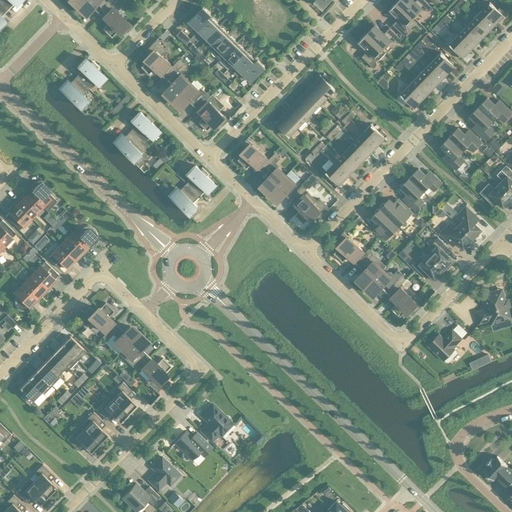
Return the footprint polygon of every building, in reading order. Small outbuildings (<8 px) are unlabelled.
[(0,0),(0,2),(7,10),(14,3),(14,4),(17,0),(0,0)] [(100,0),(83,0),(78,5),(87,14),(100,0)] [(114,3),(111,0),(108,0),(100,8),(105,13),(114,3)] [(413,17),(395,0),(394,0),(397,2),(389,10),(398,19),(393,25),(405,36),(408,33),(406,25),(413,17)] [(395,0),(413,17),(421,9),(429,11),(432,8),(424,0),(416,0),(415,2),(412,0),(395,0)] [(482,11),(495,24),(505,13),(500,7),(497,9),(490,2),(482,11)] [(462,7),(458,3),(453,8),(457,12),(462,7)] [(199,30),(211,17),(209,15),(211,14),(203,7),(189,21),(199,30)] [(127,33),(132,27),(113,8),(103,18),(108,23),(102,29),(111,37),(121,27),(127,33)] [(495,24),(482,11),(474,19),(487,32),(495,24)] [(447,14),(442,19),(446,23),(451,18),(447,14)] [(211,17),(199,30),(207,39),(220,26),(211,17)] [(446,23),(442,19),(437,24),(441,28),(446,23)] [(487,32),(474,19),(466,27),(479,40),(487,32)] [(364,31),(382,49),(390,41),(398,43),(401,39),(389,28),(384,33),(373,23),(365,31),(364,31)] [(220,26),(207,39),(216,47),(229,34),(220,26)] [(479,40),(466,27),(458,35),(471,48),(479,40)] [(186,44),(190,39),(181,30),(176,35),(186,44)] [(382,49),(364,31),(366,34),(358,42),(367,51),(362,56),(374,68),(377,65),(375,57),(382,49)] [(237,42),(229,34),(216,47),(220,52),(217,55),(221,59),(224,55),(237,42)] [(471,48),(458,35),(450,44),(457,51),(455,53),(461,59),(471,48)] [(157,39),(146,51),(151,56),(141,67),(150,75),(156,70),(161,74),(171,64),(162,56),(167,50),(156,40),(158,39),(157,39)] [(422,40),(417,45),(421,49),(426,44),(422,40)] [(246,51),(237,42),(224,55),(233,64),(246,51)] [(194,52),(197,49),(192,44),(189,48),(194,52)] [(421,49),(417,45),(412,50),(416,54),(420,57),(424,53),(421,49)] [(197,49),(194,52),(199,57),(203,54),(197,49)] [(246,51),(233,64),(238,68),(234,72),(238,76),(242,72),(254,59),(246,51)] [(441,52),(433,61),(446,74),(457,63),(451,58),(449,60),(441,52)] [(401,62),(405,66),(410,61),(406,57),(401,62)] [(76,76),(89,89),(96,83),(103,76),(96,69),(98,67),(92,61),(90,63),(85,58),(78,66),(82,70),(76,76)] [(171,78),(184,64),(179,59),(166,73),(171,78)] [(204,59),(201,63),(206,68),(209,64),(204,59)] [(254,59),(242,72),(251,81),(265,67),(258,60),(256,61),(254,59)] [(433,61),(425,69),(438,82),(446,74),(433,61)] [(405,66),(401,62),(396,67),(400,71),(405,66)] [(220,77),(223,74),(218,69),(215,73),(220,77)] [(438,82),(425,69),(417,77),(430,90),(438,82)] [(392,75),(387,71),(382,76),(387,80),(392,75)] [(174,99),(190,83),(181,74),(166,90),(174,99)] [(223,74),(220,77),(225,82),(228,79),(223,74)] [(324,74),(314,84),(328,97),(335,89),(328,82),(330,79),(324,74)] [(69,82),(62,90),(67,95),(66,96),(72,103),(74,101),(80,107),(87,100),(83,96),(89,89),(76,76),(70,83),(69,82)] [(430,90),(417,77),(409,85),(422,98),(430,90)] [(232,82),(228,86),(233,91),(237,87),(232,82)] [(199,91),(190,83),(174,99),(183,107),(192,98),(201,106),(210,96),(206,92),(202,88),(199,91)] [(314,84),(307,91),(320,105),(328,97),(314,84)] [(422,98),(409,85),(401,94),(408,101),(406,103),(412,109),(422,98)] [(247,89),(239,94),(247,105),(254,100),(247,89)] [(307,91),(299,100),(312,113),(320,105),(307,91)] [(120,102),(125,107),(133,99),(128,94),(120,102)] [(222,106),(225,109),(233,100),(229,97),(222,106)] [(479,107),(493,121),(498,116),(504,122),(511,113),(511,112),(499,100),(495,104),(487,97),(479,107)] [(299,100),(291,107),(305,120),(312,113),(299,100)] [(223,126),(229,120),(209,101),(199,111),(204,116),(198,122),(207,131),(217,120),(223,126)] [(120,102),(112,110),(117,115),(125,107),(120,102)] [(345,105),(341,109),(345,113),(349,109),(345,105)] [(291,107),(284,115),(297,128),(305,120),(291,107)] [(493,121),(479,107),(470,116),(477,123),(473,127),(486,140),(495,131),(488,125),(493,121)] [(341,109),(335,115),(340,119),(345,113),(341,109)] [(351,111),(347,116),(351,120),(356,115),(351,111)] [(131,130),(145,143),(151,136),(151,137),(159,129),(152,122),(154,120),(148,114),(146,116),(141,112),(133,119),(138,123),(131,130)] [(284,115),(274,125),(280,131),(282,129),(290,136),(297,128),(284,115)] [(347,116),(342,121),(346,125),(351,120),(347,116)] [(330,120),(326,125),(330,129),(334,124),(330,120)] [(371,124),(364,132),(377,145),(387,135),(381,129),(379,131),(371,124)] [(326,125),(320,130),(324,134),(330,129),(326,125)] [(336,126),(331,131),(336,135),(340,130),(336,126)] [(449,137),(463,150),(467,146),(473,152),(482,143),(470,131),(466,135),(458,128),(449,137)] [(125,136),(117,143),(122,148),(121,150),(128,157),(129,155),(135,161),(143,153),(142,153),(148,146),(145,143),(131,130),(125,136)] [(331,131),(327,136),(331,140),(336,135),(331,131)] [(364,132),(356,140),(370,153),(377,145),(364,132)] [(315,135),(310,140),(314,144),(319,139),(315,135)] [(463,150),(449,137),(440,146),(447,153),(443,157),(456,169),(465,160),(459,154),(463,150)] [(247,138),(242,144),(248,150),(237,160),(247,169),(252,163),(257,168),(267,157),(247,138)] [(310,140),(305,145),(309,149),(314,144),(310,140)] [(356,140),(349,147),(362,161),(370,153),(356,140)] [(321,142),(316,147),(320,151),(325,145),(321,142)] [(316,147),(312,152),(316,156),(320,151),(316,147)] [(349,147),(341,155),(355,168),(362,161),(349,147)] [(341,155),(333,163),(347,177),(355,168),(341,155)] [(333,163),(326,171),(333,179),(331,181),(337,186),(347,177),(333,163)] [(186,183),(200,196),(206,190),(214,183),(207,176),(209,174),(203,168),(201,170),(196,165),(188,173),(193,177),(186,183)] [(498,184),(511,197),(511,170),(506,165),(497,174),(503,180),(498,184)] [(464,176),(471,170),(467,166),(460,172),(464,176)] [(271,192),(287,174),(286,176),(277,168),(262,184),(271,192)] [(410,178),(423,191),(428,186),(434,191),(442,183),(432,173),(428,178),(419,168),(410,178)] [(287,174),(271,192),(279,200),(296,183),(287,174)] [(423,191),(410,178),(401,187),(410,196),(406,201),(415,210),(424,201),(418,196),(423,191)] [(57,201),(49,193),(49,190),(49,187),(48,184),(46,182),(43,181),(39,181),(36,182),(33,184),(35,185),(32,188),(31,186),(26,191),(42,206),(47,211),(57,201)] [(180,189),(173,197),(172,197),(178,202),(176,203),(183,210),(184,209),(190,214),(198,207),(193,203),(200,196),(186,183),(180,190),(180,189)] [(511,197),(498,184),(494,188),(488,183),(479,192),(491,203),(495,199),(503,207),(511,197)] [(306,189),(302,185),(292,195),(297,199),(306,189)] [(20,198),(15,202),(31,218),(42,206),(26,191),(22,195),(24,197),(21,199),(20,198)] [(459,206),(466,200),(456,191),(450,198),(459,206)] [(319,219),(330,208),(319,198),(317,201),(308,192),(295,205),(300,209),(295,215),(304,224),(314,214),(319,219)] [(380,208),(399,226),(412,212),(398,198),(393,203),(389,199),(380,208)] [(31,218),(15,202),(11,207),(13,209),(6,216),(19,229),(31,218)] [(459,225),(473,238),(474,236),(476,236),(478,235),(479,234),(479,232),(481,229),(475,223),(479,219),(466,206),(457,215),(463,221),(459,225)] [(399,226),(380,208),(372,217),(376,221),(371,226),(386,240),(399,226)] [(0,240),(4,245),(16,233),(2,220),(0,222),(0,240)] [(55,229),(60,224),(57,220),(51,226),(55,229)] [(36,223),(25,236),(31,241),(42,227),(36,223)] [(473,238),(459,225),(455,229),(453,228),(448,224),(439,233),(452,246),(457,241),(464,248),(466,245),(468,245),(470,244),(471,242),(471,241),(473,238)] [(79,226),(71,234),(87,249),(91,245),(90,243),(92,241),(94,242),(96,239),(97,236),(96,232),(94,229),(91,227),(88,226),(84,227),(81,229),(79,226)] [(343,232),(338,237),(344,243),(334,253),(343,262),(348,256),(353,261),(363,251),(343,232)] [(87,249),(71,234),(60,246),(76,261),(80,256),(78,255),(81,252),(83,254),(87,249)] [(429,255),(444,269),(445,267),(448,268),(452,264),(451,261),(453,260),(443,251),(447,246),(438,237),(430,246),(434,250),(429,255)] [(76,261),(60,246),(48,258),(59,268),(63,264),(67,267),(70,264),(71,265),(76,261)] [(368,249),(359,259),(355,262),(364,271),(358,277),(367,285),(386,266),(368,249)] [(444,269),(429,255),(424,260),(420,256),(412,265),(421,274),(425,269),(435,278),(436,277),(438,277),(442,273),(442,271),(444,269)] [(79,260),(84,266),(88,262),(84,256),(79,260)] [(33,273),(49,288),(53,284),(52,282),(55,279),(54,279),(58,275),(45,261),(33,273)] [(386,266),(367,285),(375,294),(391,278),(383,270),(386,266)] [(33,273),(22,285),(38,300),(42,296),(40,294),(43,292),(45,293),(49,288),(33,273)] [(402,274),(389,288),(393,293),(407,278),(402,274)] [(38,300),(22,285),(15,293),(17,295),(15,298),(15,301),(15,305),(17,308),(20,310),(24,310),(28,309),(31,307),(29,306),(32,303),(33,304),(38,300)] [(416,312),(421,307),(401,288),(392,298),(397,303),(391,309),(400,317),(410,307),(416,312)] [(507,307),(510,306),(508,300),(505,300),(503,292),(493,295),(492,292),(483,295),(487,309),(476,313),(480,323),(490,320),(491,324),(511,318),(507,307)] [(105,302),(95,313),(89,307),(84,313),(104,332),(113,322),(108,317),(114,311),(105,302)] [(7,314),(3,319),(12,328),(16,323),(7,314)] [(123,350),(138,334),(129,326),(114,342),(123,350)] [(102,337),(107,341),(116,331),(112,327),(102,337)] [(457,351),(454,349),(455,349),(453,347),(462,338),(452,329),(446,336),(447,337),(445,339),(439,334),(437,337),(434,337),(431,340),(431,343),(428,345),(446,362),(449,362),(457,354),(457,351)] [(138,334),(123,350),(119,354),(136,370),(150,357),(141,348),(147,343),(138,334)] [(70,336),(61,345),(74,357),(83,348),(70,336)] [(74,357),(61,345),(53,353),(66,366),(74,357)] [(66,366),(53,353),(44,362),(57,374),(66,366)] [(167,382),(161,377),(171,366),(162,358),(157,363),(152,359),(142,369),(151,377),(146,382),(157,392),(167,382)] [(44,362),(36,371),(52,386),(60,377),(57,374),(44,362)] [(96,368),(92,364),(87,369),(91,373),(96,368)] [(52,386),(36,371),(28,379),(41,392),(43,394),(52,386)] [(78,378),(82,382),(87,377),(83,373),(78,378)] [(82,382),(78,378),(73,383),(78,387),(82,382)] [(41,392),(28,379),(19,388),(24,393),(22,396),(29,403),(41,392)] [(113,399),(128,414),(137,405),(127,396),(132,391),(122,382),(118,387),(121,390),(113,399)] [(66,390),(61,395),(66,399),(71,394),(66,390)] [(66,399),(61,395),(57,400),(61,404),(66,399)] [(42,396),(35,401),(39,407),(47,402),(42,396)] [(128,414),(113,399),(108,404),(105,401),(96,409),(105,418),(110,413),(119,423),(128,414)] [(219,433),(221,435),(233,424),(231,422),(231,420),(228,417),(226,417),(213,404),(201,416),(209,423),(201,431),(212,441),(219,433)] [(53,409),(48,414),(52,418),(57,413),(53,409)] [(84,429),(99,444),(108,435),(98,426),(103,421),(93,412),(85,421),(88,424),(84,429)] [(0,440),(3,443),(11,434),(2,425),(0,426),(0,440)] [(99,444),(84,429),(75,438),(72,434),(67,439),(76,448),(81,443),(90,453),(99,444)] [(197,432),(192,437),(186,431),(175,443),(184,452),(182,454),(182,456),(186,460),(188,460),(190,458),(192,460),(199,452),(203,457),(212,447),(197,432)] [(256,445),(265,436),(261,432),(252,441),(256,445)] [(494,479),(496,477),(506,486),(506,487),(511,480),(511,467),(511,469),(507,466),(508,466),(497,456),(494,460),(492,458),(492,457),(486,464),(488,466),(484,469),(484,470),(485,471),(484,473),(491,480),(492,478),(494,480),(494,479)] [(159,490),(166,482),(170,485),(180,475),(162,457),(151,467),(155,472),(148,479),(159,490)] [(33,481),(48,496),(57,487),(47,478),(52,473),(42,464),(34,473),(37,476),(33,481)] [(16,492),(25,500),(30,496),(39,505),(48,496),(33,481),(29,478),(16,492)] [(146,501),(151,506),(160,497),(149,486),(144,491),(136,483),(122,498),(136,511),(146,501)] [(176,490),(169,497),(177,504),(183,498),(176,490)] [(8,507),(3,511),(21,511),(18,508),(22,504),(13,495),(5,503),(8,507)] [(299,511),(348,511),(349,510),(343,503),(341,505),(337,500),(325,511),(319,511),(318,510),(316,511),(311,511),(302,503),(296,508),(299,511)]
